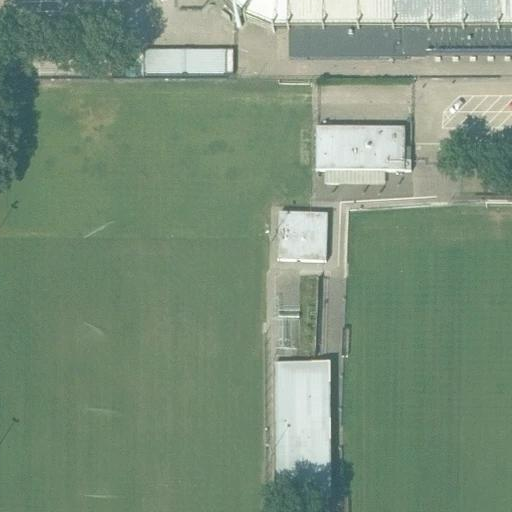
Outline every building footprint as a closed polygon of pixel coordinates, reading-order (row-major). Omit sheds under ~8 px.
[(511,0),(221,0),(229,13),(252,27),(289,33),(289,62),(511,59),(511,0)] [(233,74),(233,50),(157,51),(157,75),(233,74)] [(316,172),(411,172),(411,162),(405,162),(405,129),(317,129),(316,172)] [(278,261),(327,263),(328,216),(279,214),(278,261)] [(314,500),(313,365),(275,365),(276,501),(314,500)]
